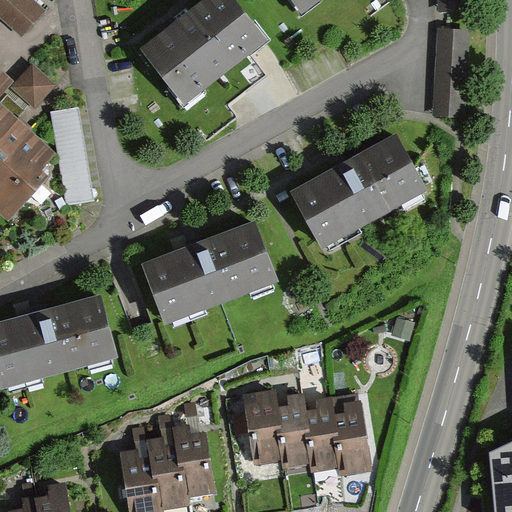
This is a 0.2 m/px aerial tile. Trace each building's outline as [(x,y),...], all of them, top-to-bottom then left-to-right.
[(28,0),(0,0),(0,18),(21,37),(43,13),(28,0)] [(267,51),(227,0),(211,0),(183,22),(140,55),(185,113),(267,51)] [(285,0),(300,20),(328,0),(285,0)] [(437,0),(438,14),(469,14),(469,0),(437,0)] [(471,34),(437,32),(431,117),(465,120),(471,34)] [(36,109),(55,87),(32,68),(14,89),(36,109)] [(0,109),(15,92),(0,78),(0,109)] [(0,219),(8,227),(45,188),(37,181),(55,162),(22,131),(0,111),(0,219)] [(80,111),(51,116),(67,204),(96,199),(80,111)] [(334,160),(291,184),(322,240),(426,181),(396,127),(334,160)] [(189,239),(143,258),(167,317),(279,271),(254,212),(189,239)] [(34,305),(0,314),(0,378),(117,347),(101,287),(34,305)] [(257,463),(282,459),(277,424),(284,423),(280,394),(278,387),(245,392),(257,463)] [(312,468),(340,464),(334,430),(341,429),(338,408),(335,389),(316,392),(317,401),(302,403),(311,459),(312,468)] [(283,464),(311,459),(302,403),(300,391),(280,394),(284,423),(277,424),(282,459),(283,464)] [(342,473),(373,467),(361,396),(344,399),(346,407),(338,408),(341,429),(334,430),(340,464),(342,473)] [(190,494),(217,491),(206,426),(191,428),(190,419),(173,422),(174,431),(178,458),(185,457),(190,494)] [(164,507),(191,503),(190,494),(185,457),(178,458),(174,431),(148,434),(149,446),(153,471),(158,470),(164,507)] [(511,511),(511,438),(491,447),(498,511),(511,511)] [(130,511),(163,511),(164,507),(158,470),(153,471),(149,446),(122,450),(130,511)] [(71,511),(65,478),(33,484),(35,491),(38,511),(71,511)] [(8,511),(38,511),(35,491),(6,496),(8,511)]
